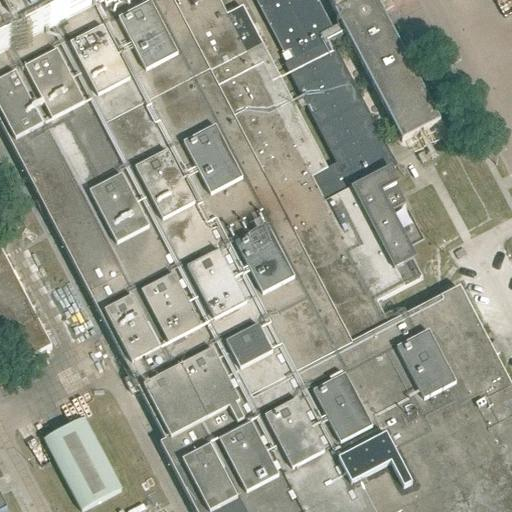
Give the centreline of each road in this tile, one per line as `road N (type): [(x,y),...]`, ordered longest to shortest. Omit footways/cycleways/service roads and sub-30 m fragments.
road 1 (unknown): [(185,511),(106,362),(0,428)]
road 2 (unknown): [(511,324),(476,248),(481,231),(511,214)]
